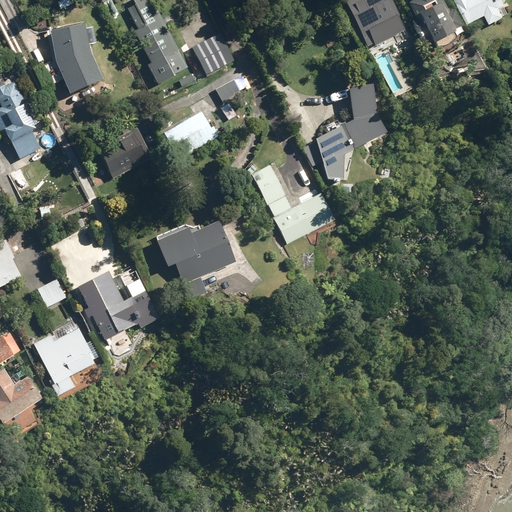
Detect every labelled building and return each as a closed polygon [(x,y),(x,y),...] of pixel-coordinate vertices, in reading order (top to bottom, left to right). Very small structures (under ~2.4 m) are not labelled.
[(147,54),(152,64),(176,52),(148,0),(130,0),(132,3),(124,7),(136,31),(133,32),(139,45),(146,41),(151,52),(147,54)] [(346,0),(340,3),(357,36),(396,17),(387,0),(346,0)] [(410,27),(420,47),(429,42),(430,45),(452,34),(451,32),(459,28),(450,11),(446,13),(439,0),(407,0),(409,3),(405,5),(413,20),(410,22),(412,26),(410,27)] [(454,0),(468,26),(485,17),(490,26),(502,20),(501,19),(508,15),(500,1),(501,0),(454,0)] [(51,63),(66,96),(98,82),(85,53),(81,28),(46,34),(51,63)] [(190,49),(204,76),(232,62),(217,35),(190,49)] [(384,81),(389,81),(392,78),(393,74),(390,70),(385,69),(381,72),(381,77),(384,81)] [(350,80),(354,86),(367,76),(363,70),(350,80)] [(309,82),(319,94),(332,84),(321,72),(309,82)] [(182,80),(185,85),(197,79),(194,73),(182,80)] [(214,90),(222,104),(239,94),(232,80),(214,90)] [(8,144),(17,161),(37,151),(28,134),(31,133),(29,128),(33,126),(29,118),(26,120),(20,107),(23,106),(12,83),(2,88),(2,87),(0,87),(0,136),(1,139),(3,138),(6,145),(8,144)] [(360,105),(370,115),(383,103),(372,92),(360,105)] [(160,135),(175,162),(213,141),(210,135),(217,131),(211,121),(205,125),(198,113),(160,135)] [(315,169),(321,180),(326,177),(320,167),(330,161),(332,164),(337,161),(338,162),(346,158),(345,156),(349,155),(348,152),(373,139),(366,125),(338,140),(336,136),(320,144),(322,148),(310,154),(317,168),(315,169)] [(95,152),(111,181),(149,160),(134,131),(95,152)] [(251,176),(285,246),(332,223),(319,196),(288,211),(275,184),(282,180),(278,171),(271,175),(268,168),(251,176)] [(182,287),(189,302),(205,295),(198,280),(233,265),(216,225),(188,236),(185,230),(153,244),(164,270),(172,267),(181,287),(182,287)] [(0,286),(18,277),(0,242),(0,286)] [(89,318),(102,342),(137,324),(125,301),(120,304),(105,274),(74,290),(85,310),(80,312),(84,320),(89,318)] [(34,290),(44,309),(63,299),(54,280),(34,290)] [(90,361),(75,331),(62,337),(59,331),(31,345),(48,381),(46,382),(54,398),(71,390),(66,379),(90,366),(88,362),(90,361)] [(0,337),(0,364),(13,357),(1,337),(0,337)] [(0,425),(38,401),(24,379),(11,388),(0,371),(0,425)]
